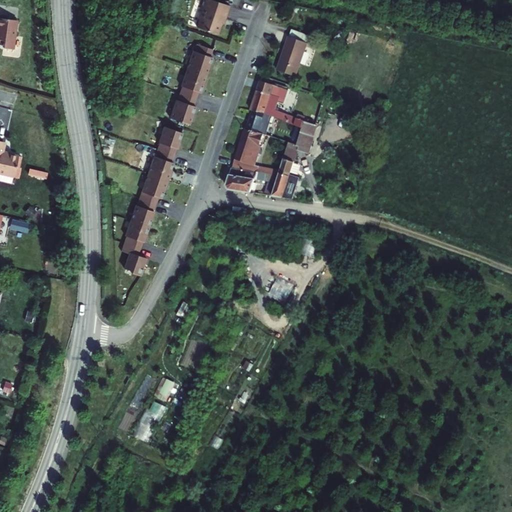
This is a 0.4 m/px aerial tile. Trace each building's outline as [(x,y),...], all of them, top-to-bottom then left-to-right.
[(229,7),(208,0),(206,0),(197,28),(217,36),(229,7)] [(0,43),(4,44),(4,47),(14,49),(18,20),(0,17),(0,43)] [(309,44),(290,38),(279,72),(297,78),(309,44)] [(205,76),(212,59),(210,58),(212,51),(196,45),(186,70),(205,76)] [(195,101),(204,82),(203,82),(205,76),(186,70),(179,95),(195,101)] [(288,91),(262,82),(252,111),(254,112),(255,112),(268,116),(274,118),(290,123),(292,116),(281,113),(288,91)] [(188,126),(195,108),(193,107),(195,101),(179,95),(169,119),(188,126)] [(317,124),(325,98),(319,97),(311,122),(317,124)] [(268,116),(255,112),(254,112),(248,128),(265,134),(268,135),(274,118),(268,116)] [(312,156),(320,125),(317,124),(311,122),(301,119),(299,126),(293,143),(301,145),(299,152),(312,156)] [(291,123),(286,141),(293,143),(299,126),(291,123)] [(174,154),(182,134),(164,128),(156,154),(166,159),(174,154)] [(265,134),(248,128),(243,141),(242,140),(233,165),(259,174),(281,180),(282,175),(283,172),(257,165),(263,145),(262,145),(265,134)] [(0,171),(14,175),(19,154),(4,150),(5,142),(0,141),(0,171)] [(301,145),(293,143),(283,172),(282,175),(281,180),(275,196),(295,200),(301,179),(292,176),(299,152),(301,145)] [(166,182),(173,164),(171,164),(174,154),(166,159),(156,154),(148,175),(166,182)] [(243,169),(233,165),(226,186),(227,189),(252,192),(256,182),(270,186),(268,195),(275,196),(281,180),(259,174),(243,169)] [(161,200),(165,188),(164,188),(166,182),(148,175),(139,200),(155,206),(157,199),(161,200)] [(148,228),(154,213),(153,212),(155,206),(139,200),(130,222),(148,228)] [(12,225),(29,231),(31,223),(14,218),(12,225)] [(139,251),(148,228),(130,222),(125,237),(126,238),(123,245),(139,251)] [(304,253),(313,254),(316,237),(307,236),(304,253)] [(140,277),(146,260),(137,257),(139,251),(123,245),(121,253),(128,255),(123,270),(140,277)] [(272,289),(281,294),(288,281),(280,276),(272,289)] [(185,301),(180,313),(186,315),(191,303),(185,301)] [(148,441),(161,414),(147,407),(134,434),(148,441)]
